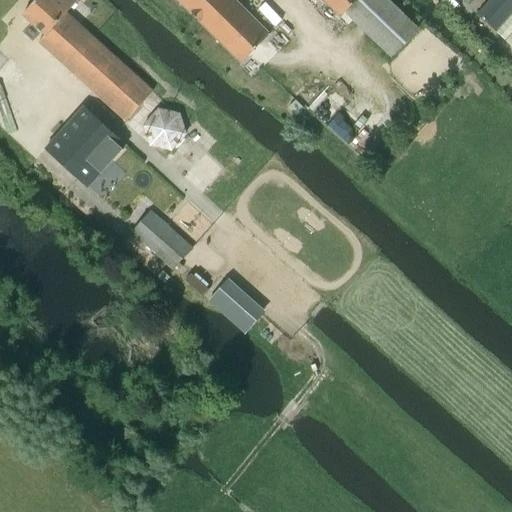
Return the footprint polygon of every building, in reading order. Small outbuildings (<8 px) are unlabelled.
[(66,14),(78,0),(36,0),(23,15),(45,35),(39,42),(127,121),(153,92),(66,14)] [(235,0),(177,0),(242,64),(271,35),(235,0)] [(321,0),(340,17),(344,12),(356,0),(321,0)] [(356,0),(344,12),(353,21),(390,58),(418,29),(389,0),(356,0)] [(511,0),(489,0),(476,15),(511,47),(511,0)] [(83,107),(46,149),(89,187),(126,145),(83,107)] [(158,108),(143,126),(150,146),(172,152),(187,135),(180,114),(158,108)] [(131,233),(172,269),(174,270),(193,248),(151,211),(131,233)]
